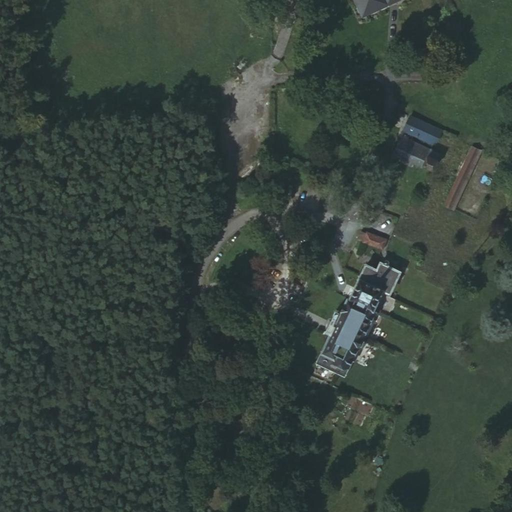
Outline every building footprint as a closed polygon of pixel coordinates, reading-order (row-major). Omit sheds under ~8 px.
[(401,0),(352,0),(360,17),(401,0)] [(376,65),(369,80),(421,104),(428,90),(376,65)] [(403,120),(397,132),(426,146),(432,134),(403,120)] [(426,146),(397,132),(393,141),(423,153),(426,146)] [(423,153),(393,141),(382,160),(425,181),(435,160),(423,153)] [(455,211),(482,150),(470,145),(443,205),(455,211)] [(364,230),(359,242),(383,250),(387,238),(364,230)] [(359,277),(364,266),(346,255),(340,266),(359,277)] [(376,299),(350,287),(340,306),(335,303),(306,367),(336,382),(376,299)]
